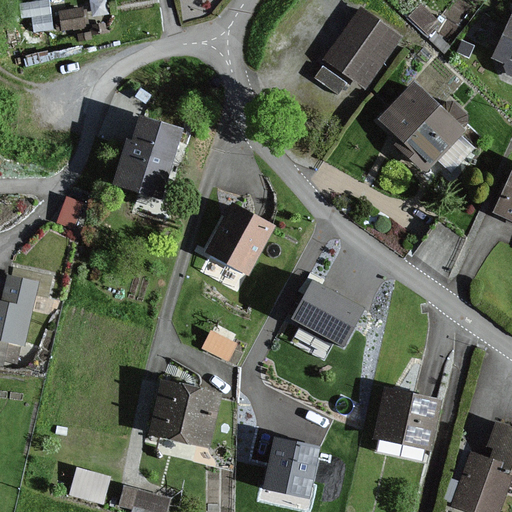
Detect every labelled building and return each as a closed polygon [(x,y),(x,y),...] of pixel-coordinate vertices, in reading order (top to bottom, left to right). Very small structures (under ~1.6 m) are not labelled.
[(50,0),(28,0),(33,28),(54,25),(50,0)] [(64,28),(89,21),(83,0),(59,6),(64,28)] [(399,38),(359,10),(325,59),(364,86),(399,38)] [(511,16),(493,57),(508,64),(506,69),(511,72),(511,16)] [(440,112),(412,84),(379,117),(402,140),(397,146),(423,171),(462,132),(456,126),(464,119),(448,104),(440,112)] [(159,197),(178,132),(137,120),(130,145),(124,143),(112,184),(159,197)] [(511,172),(495,211),(511,219),(511,172)] [(58,216),(84,224),(92,200),(67,191),(58,216)] [(270,228),(230,207),(207,252),(247,272),(270,228)] [(22,345),(35,285),(5,278),(5,281),(0,279),(0,359),(14,363),(18,345),(22,345)] [(363,311),(311,280),(287,320),(339,351),(363,311)] [(234,346),(211,334),(204,348),(227,359),(234,346)] [(216,397),(160,386),(150,433),(206,444),(216,397)] [(435,403),(384,393),(375,437),(426,448),(435,403)] [(511,431),(496,426),(484,461),(500,466),(498,470),(509,474),(511,474),(511,431)] [(317,448),(277,439),(267,487),(307,495),(317,448)] [(498,470),(500,466),(484,461),(471,456),(454,505),(475,511),(496,511),(509,474),(498,470)] [(107,479),(77,472),(71,493),(101,500),(107,479)] [(162,511),(166,499),(126,489),(121,506),(134,509),(133,511),(162,511)]
